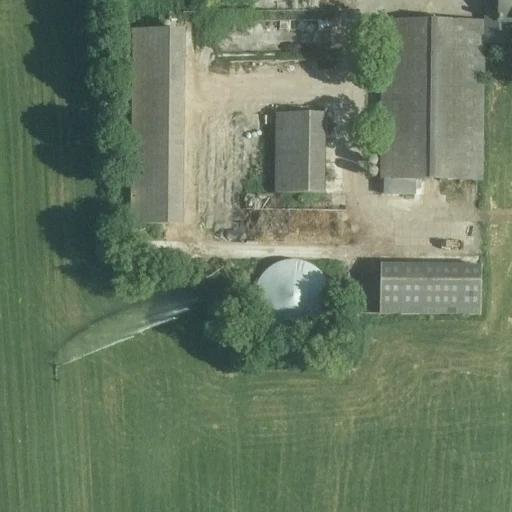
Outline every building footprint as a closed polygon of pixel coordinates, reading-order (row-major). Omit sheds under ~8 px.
[(511,45),(511,22),(511,0),(497,0),(490,0),(482,0),(482,21),(380,20),(378,180),(482,182),(484,45),(511,45)] [(182,225),(185,30),(131,30),(128,226),(182,225)] [(324,114),(274,113),(273,193),(324,194),(324,114)] [(285,338),(291,339),(298,338),(305,337),(311,334),(316,330),(321,325),(325,320),(328,314),(330,307),(330,300),(330,294),(328,287),(325,281),(321,275),(316,271),(311,267),(305,264),(298,262),(291,262),(285,262),(278,264),(272,267),(267,271),(262,275),(258,281),(255,287),(253,294),(253,300),(253,307),(255,314),(258,320),(262,325),(267,330),(272,334),(278,337),(285,338)] [(379,266),(379,316),(479,316),(480,267),(379,266)]
